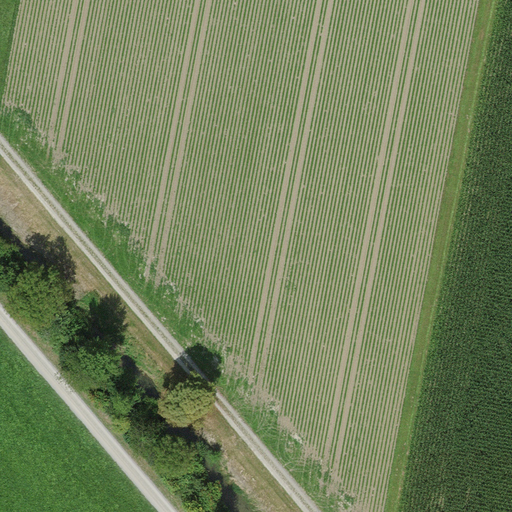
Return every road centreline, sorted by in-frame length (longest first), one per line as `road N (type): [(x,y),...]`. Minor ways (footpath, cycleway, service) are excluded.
road 1 (track): [(0,137),(318,511)]
road 2 (track): [(165,511),(0,315)]
